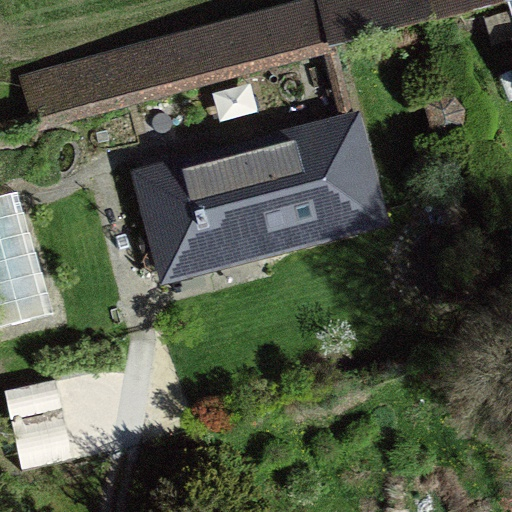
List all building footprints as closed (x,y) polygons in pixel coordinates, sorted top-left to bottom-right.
[(347,0),(27,82),(39,124),(429,20),(422,0),(347,0)] [(422,0),(429,20),(503,0),(422,0)] [(440,101),(429,105),(439,137),(450,134),(461,127),(461,113),(454,102),(440,101)] [(267,250),(379,220),(357,136),(298,151),(295,139),(142,179),(164,264),(264,238),(267,250)] [(25,456),(74,445),(58,372),(8,383),(25,456)]
